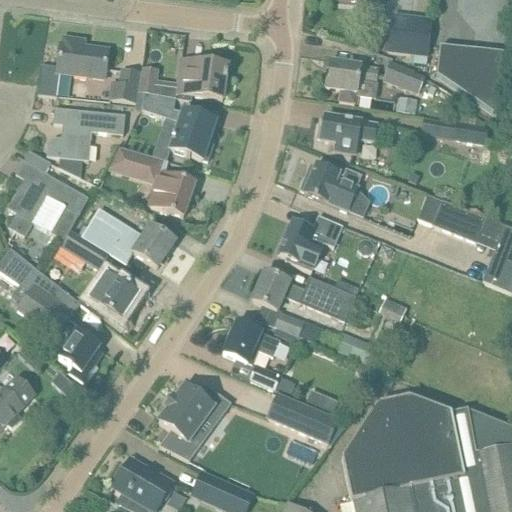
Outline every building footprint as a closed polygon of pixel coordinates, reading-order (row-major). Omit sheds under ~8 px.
[(334,0),(334,2),(357,4),(356,14),(378,16),(379,0),(334,0)] [(391,41),(389,56),(427,60),(429,46),(431,26),(398,22),(393,22),(391,38),(391,41)] [(104,82),(107,54),(83,51),(83,45),(63,42),(62,48),(60,48),(57,70),(41,68),(37,99),(55,101),(59,76),(104,82)] [(502,56),(439,50),(436,79),(496,119),(502,56)] [(375,87),(377,73),(360,71),(360,69),(329,64),(324,92),(340,94),(339,104),(356,107),(359,107),(360,97),(366,98),(368,86),(375,87)] [(180,70),(178,87),(176,103),(191,105),(192,100),(222,104),(222,101),(227,99),(229,88),(225,84),(226,70),(196,66),(195,72),(180,70)] [(413,75),(390,66),(383,84),(418,97),(424,81),(412,77),(413,75)] [(141,76),(138,97),(144,98),(156,100),(157,84),(159,73),(142,71),(141,76)] [(137,108),(138,97),(141,76),(120,73),(118,87),(110,86),(108,104),(135,107),(137,108)] [(190,160),(202,164),(207,166),(212,149),(208,148),(215,126),(181,115),(174,114),(176,103),(156,100),(144,98),(141,114),(142,114),(142,115),(178,126),(169,154),(186,159),(186,161),(189,162),(190,160)] [(77,103),(77,112),(94,112),(94,103),(77,103)] [(455,107),(447,127),(455,128),(456,126),(483,131),(484,126),(455,107)] [(123,141),(125,119),(54,113),(53,129),(62,130),(61,143),(56,142),(53,143),(50,144),(48,147),(47,149),(46,161),(59,163),(58,172),(67,176),(68,163),(88,165),(90,138),(123,141)] [(318,130),(316,142),(320,143),(320,145),(336,148),(334,155),(338,156),(356,159),(359,145),(374,148),(378,129),(344,123),(324,120),(322,130),(318,130)] [(455,128),(453,144),(485,150),(488,132),(483,131),(456,126),(455,128)] [(163,178),(166,166),(118,152),(107,176),(154,190),(147,209),(183,221),(194,188),(163,178)] [(50,168),(29,156),(15,180),(23,185),(7,213),(16,218),(8,232),(24,241),(32,227),(64,245),(87,202),(45,178),(50,168)] [(303,198),(349,216),(359,191),(357,191),(361,179),(345,173),(343,180),(338,178),(339,177),(315,168),(308,185),(304,184),(300,194),(304,195),(303,198)] [(410,176),(407,184),(415,187),(418,179),(410,176)] [(432,229),(431,230),(476,247),(486,223),(441,205),(432,229)] [(88,230),(81,241),(109,259),(110,259),(118,246),(123,250),(156,272),(174,246),(158,234),(151,230),(142,243),(126,232),(121,238),(94,220),(88,230)] [(286,261),(284,265),(311,276),(323,248),(333,252),(342,230),(318,220),(311,235),(291,226),(278,258),(286,261)] [(511,233),(504,230),(482,286),(511,298),(511,295),(511,233)] [(71,235),(62,251),(100,275),(109,260),(110,259),(109,259),(81,241),(77,239),(71,235)] [(373,248),(369,244),(363,243),(358,247),(358,254),(362,259),(368,259),(373,255),(373,248)] [(10,252),(0,264),(0,276),(10,284),(19,289),(11,301),(16,304),(20,307),(16,313),(15,314),(18,315),(56,342),(58,340),(68,347),(58,363),(72,373),(69,377),(82,386),(96,367),(91,363),(99,352),(89,345),(91,341),(68,325),(80,307),(63,296),(10,252)] [(344,326),(355,301),(310,281),(305,294),(288,287),(280,283),(264,276),(252,305),(276,316),(283,300),(344,326)] [(117,287),(105,278),(89,303),(120,325),(137,300),(118,286),(117,287)] [(398,323),(404,311),(386,302),(381,315),(398,323)] [(305,327),(282,318),(273,339),(294,347),(296,341),(298,342),(305,327)] [(260,337),(236,326),(222,358),(247,369),(247,368),(251,370),(258,356),(272,362),(279,345),(260,337)] [(385,355),(340,336),(333,354),(378,373),(385,355)] [(289,401),(294,387),(280,381),(280,380),(256,369),(248,385),(273,396),(274,395),(289,401)] [(51,386),(61,395),(70,385),(60,376),(51,386)] [(0,434),(5,429),(11,432),(21,423),(17,417),(35,399),(16,379),(4,392),(3,391),(0,394),(0,434)] [(204,446),(194,439),(207,420),(217,426),(231,407),(204,389),(196,400),(184,391),(175,404),(173,402),(166,412),(168,414),(159,427),(171,435),(160,452),(189,466),(204,446)] [(311,394),(303,411),(323,419),(330,402),(311,394)] [(277,400),(267,423),(326,448),(336,425),(323,419),(303,411),(277,400)] [(450,417),(408,401),(376,407),(342,460),(353,511),(511,511),(511,431),(466,414),(450,417)] [(156,511),(171,488),(130,464),(113,491),(122,496),(115,508),(123,511),(156,511)] [(221,511),(247,511),(253,500),(201,477),(191,499),(221,511)]
